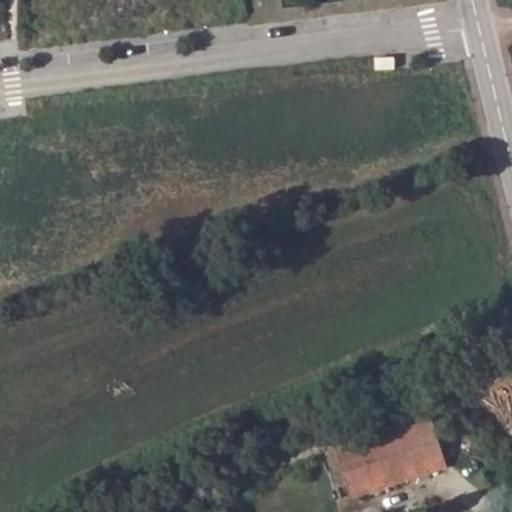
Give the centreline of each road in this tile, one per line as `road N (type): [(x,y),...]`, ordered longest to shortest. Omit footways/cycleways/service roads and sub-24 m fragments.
road 1 (residential): [(482,31),(0,92)]
road 2 (tertiary): [(511,154),(482,31)]
